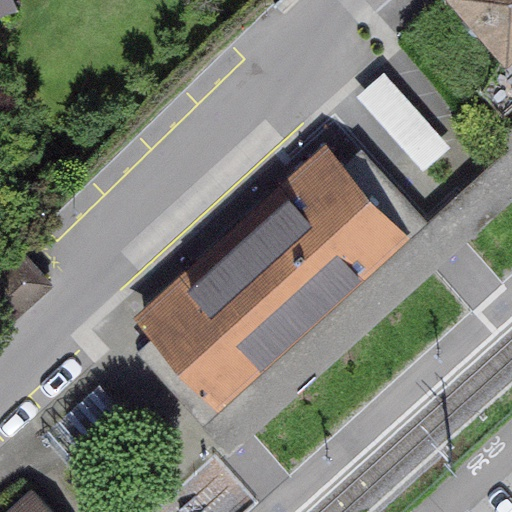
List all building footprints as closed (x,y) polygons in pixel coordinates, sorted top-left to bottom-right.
[(511,0),(455,0),(511,70),(511,0)] [(388,70),(360,96),(437,181),(465,155),(388,70)] [(157,337),(222,408),(413,234),(359,175),(328,141),(232,229),(137,315),(157,337)] [(141,351),(232,452),(511,197),(511,144),(431,217),(377,158),(359,175),(413,234),(222,408),(157,337),(141,351)] [(23,247),(0,266),(0,309),(11,323),(55,285),(47,275),(23,247)] [(0,511),(69,511),(34,473),(0,503),(0,511)]
